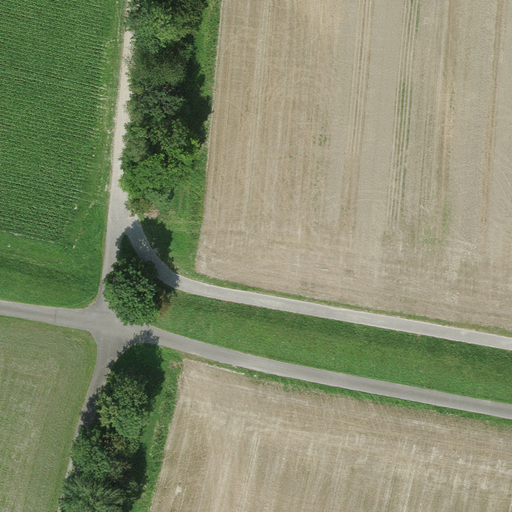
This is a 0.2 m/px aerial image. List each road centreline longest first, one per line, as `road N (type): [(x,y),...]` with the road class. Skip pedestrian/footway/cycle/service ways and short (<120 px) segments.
road 1 (track): [(511,405),(0,303)]
road 2 (track): [(145,0),(122,331),(80,511)]
road 3 (track): [(131,208),(174,279),(511,344)]
